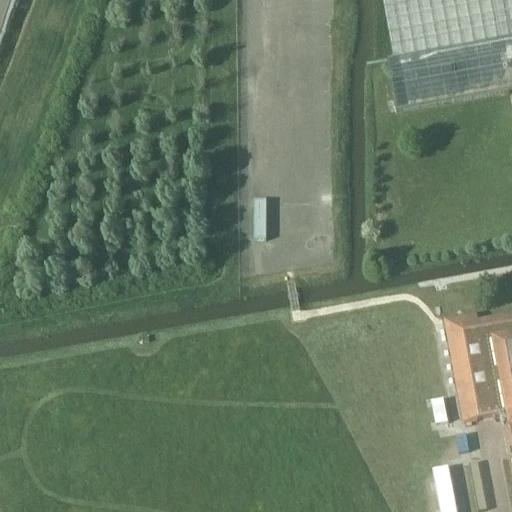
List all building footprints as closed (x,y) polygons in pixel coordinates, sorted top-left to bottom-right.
[(21,0),(0,59),(0,99),(35,0),(21,0)] [(511,0),(383,0),(395,62),(511,39),(511,0)] [(511,39),(395,62),(387,63),(396,114),(511,91),(511,39)] [(511,319),(477,326),(476,318),(445,324),(464,424),(506,417),(509,432),(511,432),(511,433),(511,319)] [(458,511),(447,466),(433,469),(443,511),(458,511)] [(475,511),(469,477),(453,480),(459,511),(475,511)]
